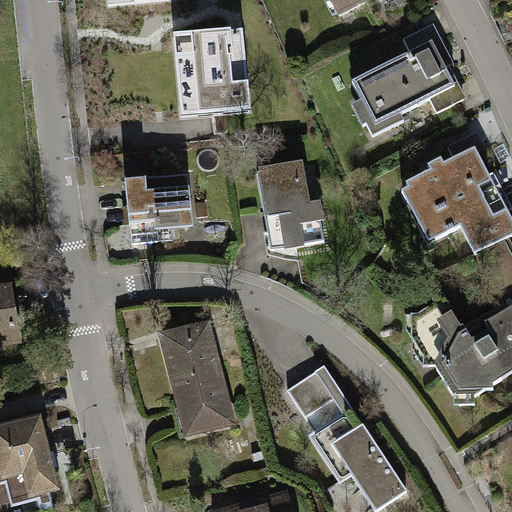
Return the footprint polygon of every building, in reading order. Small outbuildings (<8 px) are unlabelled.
[(191,0),(109,0),(110,9),(192,1),(191,0)] [(330,0),(339,16),(370,0),(330,0)] [(411,55),(431,45),(437,41),(430,27),(403,41),(411,55)] [(245,34),(175,42),(184,123),(254,116),(245,34)] [(411,55),(353,86),(375,127),(428,99),(453,86),(431,45),(411,55)] [(453,86),(428,99),(437,114),(464,100),(455,84),(453,86)] [(447,148),(454,161),(476,149),(479,147),(473,135),(447,148)] [(490,177),(476,149),(454,161),(444,166),(441,161),(428,168),(430,173),(406,185),(408,190),(401,193),(409,207),(420,201),(439,239),(461,228),(475,256),(478,255),(505,241),(511,237),(511,220),(495,187),(476,197),(471,187),(490,177)] [(300,167),(258,174),(271,250),(323,242),(317,204),(307,205),(300,167)] [(187,176),(125,182),(129,238),(158,236),(157,229),(191,226),(187,176)] [(511,254),(505,241),(478,255),(501,299),(511,293),(511,254)] [(14,282),(0,283),(0,347),(24,344),(14,282)] [(493,391),(493,386),(511,374),(511,316),(506,320),(502,314),(493,320),(485,325),(489,331),(472,341),(442,294),(432,301),(434,305),(415,318),(411,318),(412,335),(415,335),(459,407),(475,406),(475,397),(483,392),(493,391)] [(210,319),(155,333),(181,439),(236,426),(210,319)] [(324,366),(313,373),(332,400),(342,416),(310,437),(339,481),(350,474),(374,511),(377,511),(407,493),(364,426),(324,366)] [(332,400),(313,373),(287,391),(305,418),(332,400)] [(0,469),(3,481),(6,480),(13,505),(30,501),(39,498),(41,506),(53,503),(51,495),(64,492),(43,413),(0,424),(0,469)] [(293,511),(288,491),(210,511),(293,511)]
